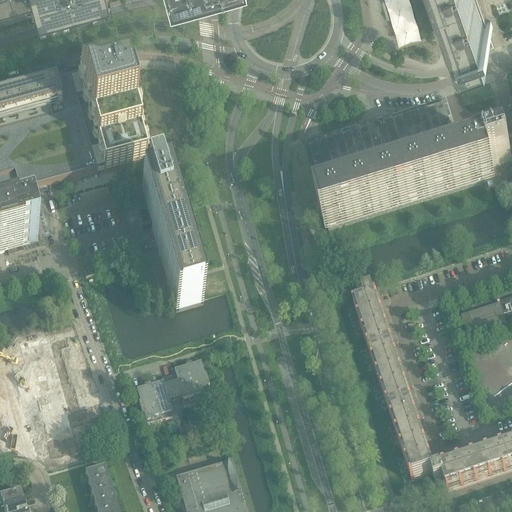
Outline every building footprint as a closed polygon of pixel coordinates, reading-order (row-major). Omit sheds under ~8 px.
[(0,0),(0,11),(1,11),(3,11),(3,10),(12,8),(13,8),(10,0),(0,0)] [(10,0),(13,8),(14,7),(24,4),(24,5),(26,4),(35,1),(35,2),(37,1),(39,0),(10,0)] [(389,0),(388,1),(391,8),(394,19),(390,20),(392,24),(395,23),(401,41),(413,37),(413,36),(417,35),(417,36),(419,35),(414,17),(413,17),(411,14),(412,13),(408,0),(389,0)] [(457,35),(455,35),(457,40),(458,40),(463,54),(487,50),(486,48),(494,45),(489,30),(493,28),(490,22),(486,24),(478,0),(444,0),(445,3),(444,4),(446,9),(447,8),(451,19),(450,19),(451,25),(453,24),(457,35)] [(120,70),(70,84),(71,87),(90,157),(96,177),(97,176),(96,173),(99,172),(103,171),(104,174),(146,163),(141,143),(132,111),(127,94),(127,93),(120,70)] [(0,213),(29,205),(27,196),(26,196),(31,195),(42,191),(96,177),(90,157),(71,87),(70,84),(16,99),(0,103),(0,213)] [(313,161),(316,172),(317,174),(321,186),(456,145),(452,132),(452,130),(448,119),(444,108),(445,108),(444,107),(427,112),(411,117),(410,117),(410,118),(394,122),(393,122),(393,123),(377,128),(377,127),(376,127),(376,128),(360,133),(360,132),(360,133),(343,138),(327,143),(326,143),(310,148),(309,148),(309,150),(310,149),(313,161)] [(343,203),(322,209),(324,219),(325,221),(327,226),(327,227),(329,232),(337,230),(488,183),(492,182),(494,187),(496,194),(511,188),(511,163),(509,154),(496,158),(494,151),(496,150),(491,133),(476,138),(481,155),(490,152),(492,159),(489,161),(486,162),(485,159),(463,166),(461,158),(449,162),(452,169),(409,182),(407,175),(395,179),(397,186),(355,199),(352,192),(341,195),(343,203)] [(171,287),(173,294),(179,312),(201,306),(196,289),(198,288),(194,274),(169,187),(168,185),(162,187),(161,187),(159,181),(146,185),(148,191),(145,192),(132,195),(141,225),(143,231),(144,231),(151,228),(167,281),(168,287),(171,287)] [(37,241),(32,222),(31,219),(16,224),(15,221),(0,225),(0,254),(23,248),(22,245),(37,241)] [(117,268),(116,264),(97,269),(98,274),(117,268)] [(91,268),(83,271),(85,279),(94,276),(91,268)] [(356,309),(357,309),(354,310),(412,482),(414,482),(432,476),(435,475),(435,474),(378,302),(376,303),(373,294),(363,297),(366,306),(356,309)] [(511,324),(511,299),(499,304),(498,299),(461,311),(464,318),(461,319),(468,340),(470,339),(470,338),(505,327),(507,327),(507,326),(511,324)] [(50,343),(21,351),(43,433),(57,429),(58,436),(74,432),(73,428),(80,427),(58,344),(51,346),(50,343)] [(175,377),(166,379),(168,385),(163,386),(163,384),(151,387),(150,385),(144,387),(145,389),(136,392),(140,403),(138,404),(142,416),(143,416),(146,426),(173,419),(168,402),(181,398),(185,409),(211,401),(207,388),(209,388),(205,376),(204,376),(200,364),(192,367),(191,364),(185,366),(186,368),(173,372),(175,377)] [(511,446),(449,467),(449,469),(435,474),(435,475),(432,476),(435,484),(444,482),(447,491),(448,493),(511,471),(511,446)] [(176,481),(175,481),(184,511),(246,511),(233,464),(232,464),(227,466),(176,481)] [(105,469),(85,475),(95,511),(117,511),(105,469)] [(20,492),(0,497),(3,509),(23,503),(20,492)] [(25,511),(23,503),(3,509),(4,511),(25,511)]
